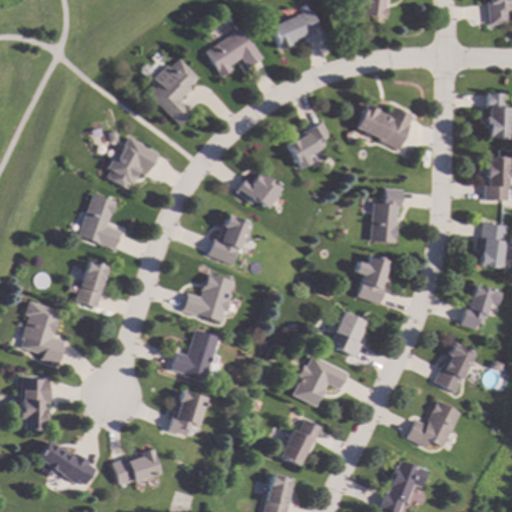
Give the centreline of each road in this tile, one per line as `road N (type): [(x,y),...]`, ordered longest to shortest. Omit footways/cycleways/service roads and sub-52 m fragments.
road 1 (residential): [(447,61),(357,65),(235,123),(165,217),(110,399)]
road 2 (residential): [(328,511),(423,302),(441,235),(447,61)]
